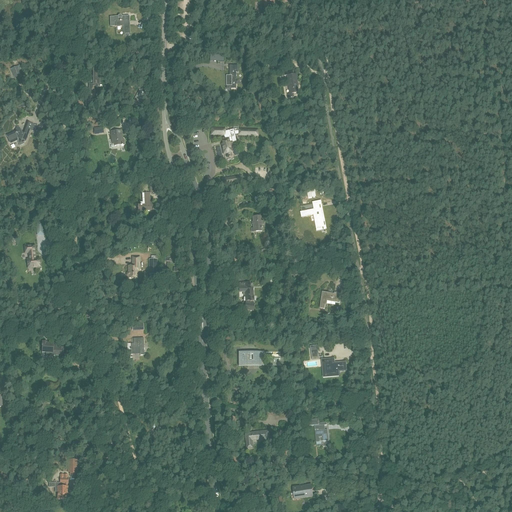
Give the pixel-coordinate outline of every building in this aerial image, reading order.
[(273,0),(263,0),(264,10),(269,10),(269,6),(274,6),(273,0)] [(124,36),(125,36),(125,37),(126,38),(129,38),(129,37),(129,36),(130,36),(129,17),(122,17),(122,16),(121,15),(119,15),(118,17),(115,18),(112,18),(111,19),(111,25),(112,27),(115,26),(115,27),(124,26),(124,36)] [(20,69),(19,66),(12,69),(16,78),(20,76),(18,70),(20,69)] [(229,76),(226,76),(226,86),(229,86),(236,86),(236,71),(238,71),(238,66),(229,66),(229,76)] [(96,87),(96,85),(102,85),(100,85),(100,68),(93,68),(93,69),(94,69),(94,85),(89,85),(89,98),(89,97),(97,97),(97,101),(97,87),(96,87)] [(288,68),(283,69),(284,76),(287,76),(290,94),(288,94),(288,98),(294,98),(293,94),(298,93),(296,83),(298,83),(296,74),(293,75),(293,71),(288,72),(288,68)] [(133,102),(139,105),(144,98),(138,94),(133,102)] [(32,106),(21,102),(18,109),(29,114),(32,106)] [(10,136),(7,138),(10,143),(15,141),(13,138),(17,137),(20,145),(26,142),(30,131),(34,133),(36,126),(29,124),(25,135),(22,133),(19,128),(17,127),(16,132),(9,135),(10,136)] [(212,129),(211,135),(224,136),(224,138),(222,139),(222,141),(223,145),(222,145),(224,154),(231,152),(229,143),(232,142),(232,143),(236,142),(235,136),(238,135),(238,136),(258,137),(258,131),(238,130),(238,132),(234,131),(234,130),(226,132),(226,129),(212,129)] [(123,140),(122,131),(118,131),(118,130),(115,130),(115,131),(111,132),(112,144),(114,144),(115,146),(125,145),(124,140),(123,140)] [(242,183),(241,176),(221,179),(222,186),(242,183)] [(142,194),(142,203),(140,203),(140,205),(138,205),(138,211),(139,211),(140,212),(149,212),(149,211),(153,210),(152,203),(150,203),(149,193),(142,194)] [(317,228),(324,227),(325,232),(326,232),(323,219),(322,219),(322,217),(323,216),(321,208),(320,209),(319,202),(314,203),(315,209),(303,212),(302,206),(301,206),(303,216),(314,214),(316,220),(315,220),(317,228)] [(264,222),(261,222),(261,217),(253,217),(253,232),(261,232),(261,225),(264,225),(264,222)] [(35,257),(34,246),(24,247),(24,254),(28,253),(29,260),(26,260),(27,268),(39,267),(39,259),(35,259),(35,257)] [(127,273),(127,274),(127,276),(128,277),(129,277),(129,279),(137,279),(137,272),(140,272),(139,258),(132,258),(132,267),(129,267),(129,273),(127,273)] [(167,263),(166,275),(177,276),(178,272),(177,272),(178,264),(171,264),(167,263)] [(244,301),(246,301),(246,303),(245,303),(244,310),(254,311),(255,304),(251,303),(251,301),(254,301),(254,296),(253,296),(253,283),(249,284),(249,283),(240,283),(240,287),(239,287),(239,292),(244,292),(244,301)] [(326,301),(340,303),(341,294),(337,293),(337,295),(322,292),(320,309),(325,309),(326,301)] [(134,344),(130,344),(127,344),(127,349),(131,349),(131,355),(132,355),(140,355),(140,356),(144,355),(144,338),(133,339),(134,344)] [(54,345),(54,344),(47,344),(47,343),(42,343),(42,353),(46,353),(46,357),(53,357),(53,356),(63,356),(63,348),(56,348),(56,346),(54,345)] [(312,360),(319,360),(318,350),(311,351),(312,360)] [(239,366),(280,366),(280,352),(239,352),(239,366)] [(326,375),(339,374),(339,372),(347,371),(346,362),(332,363),(332,360),(324,361),(324,364),(325,364),(326,375)] [(320,426),(315,426),(316,442),(328,441),(327,430),(325,430),(324,426),(327,425),(326,423),(320,423),(320,426)] [(252,441),(270,439),(269,431),(245,434),(246,449),(253,448),(252,441)] [(68,462),(68,472),(71,472),(71,475),(75,475),(75,472),(76,472),(76,467),(77,467),(77,462),(68,462)] [(55,483),(55,492),(58,492),(58,500),(67,500),(67,484),(68,484),(68,478),(67,478),(67,475),(60,475),(60,483),(55,483)] [(297,499),(313,496),(312,491),(311,491),(310,485),(293,488),(294,494),(296,494),(297,499)]
